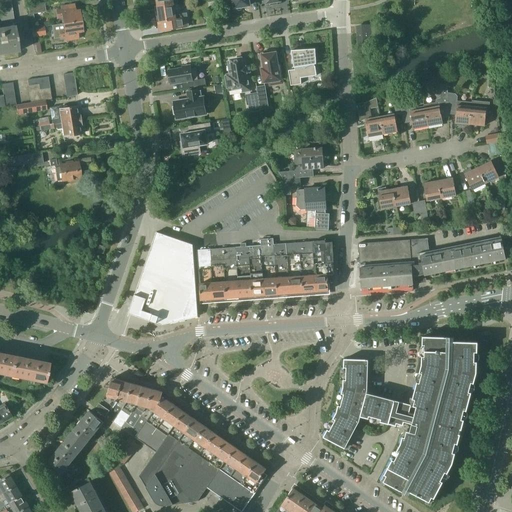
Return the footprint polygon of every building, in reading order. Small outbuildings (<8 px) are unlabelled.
[(243,8),(242,7),(250,6),(248,0),(233,0),(234,8),(236,8),(236,9),(237,10),(238,10),(238,11),(239,11),(240,11),(241,10),(242,10),(242,9),(242,8),(243,8)] [(28,6),(31,28),(36,28),(33,14),(46,11),(44,3),(28,6)] [(175,15),(173,3),(158,6),(155,6),(159,31),(188,26),(186,13),(175,15)] [(62,16),(64,23),(80,20),(78,11),(73,12),(72,4),(61,6),(61,10),(57,11),(58,17),(62,16)] [(214,22),(226,20),(225,12),(213,14),(214,22)] [(13,13),(0,14),(0,16),(1,21),(14,19),(13,13)] [(81,31),(80,20),(64,23),(51,26),(52,26),(54,41),(62,40),(62,38),(66,37),(66,41),(77,39),(76,32),(81,31)] [(0,27),(0,54),(19,51),(15,25),(0,27)] [(370,25),(366,25),(358,26),(359,47),(371,47),(370,25)] [(31,29),(32,30),(33,37),(45,35),(43,27),(31,29)] [(301,84),(301,78),(317,76),(315,66),(314,64),(316,64),(315,49),(291,50),(294,67),(295,67),(295,70),(289,71),(291,86),(301,84)] [(260,55),(260,56),(264,82),(270,81),(270,85),(282,83),(279,65),(278,65),(275,53),(265,55),(265,54),(265,53),(264,53),(264,52),(263,52),(262,52),(261,53),(260,54),(260,55)] [(242,92),(251,90),(249,77),(247,77),(244,61),(241,61),(241,59),(231,60),(232,63),(229,63),(230,74),(225,75),(227,89),(229,89),(229,91),(242,89),(242,92)] [(183,66),(183,68),(169,70),(170,75),(168,76),(169,83),(171,83),(171,84),(191,81),(192,87),(206,85),(205,78),(198,79),(196,67),(190,68),(190,65),(183,66)] [(257,94),(258,94),(261,111),(261,109),(268,108),(265,86),(257,87),(256,87),(257,94)] [(176,114),(177,119),(181,118),(182,119),(186,118),(186,117),(196,116),(201,116),(201,115),(206,114),(203,97),(201,97),(200,91),(201,91),(201,90),(198,91),(198,90),(187,92),(188,100),(174,102),(175,106),(173,107),(174,115),(176,114)] [(425,106),(425,108),(428,126),(443,123),(440,106),(448,106),(447,92),(448,92),(447,90),(440,90),(441,98),(438,98),(436,102),(424,104),(425,106)] [(455,122),(470,124),(472,102),(457,101),(458,96),(456,94),(448,92),(447,92),(448,106),(448,114),(449,114),(449,112),(456,113),(455,122)] [(258,94),(257,94),(249,95),(251,105),(248,105),(249,112),(254,111),(254,110),(260,109),(260,111),(261,111),(258,94)] [(366,109),(378,107),(377,98),(356,107),(357,114),(366,112),(366,109)] [(48,110),(46,100),(41,101),(31,103),(26,103),(17,105),(18,115),(48,110)] [(397,114),(403,113),(400,101),(400,100),(394,101),(397,114)] [(414,128),(428,126),(425,108),(425,106),(410,109),(409,102),(406,100),(400,101),(403,113),(404,122),(410,121),(410,120),(412,120),(414,128)] [(489,104),(488,102),(481,101),(479,103),(478,101),(472,100),(472,102),(470,124),(485,125),(486,113),(488,113),(489,104)] [(49,107),(52,125),(80,120),(79,114),(78,114),(76,106),(67,108),(66,105),(61,106),(61,109),(57,109),(57,106),(49,107)] [(387,115),(380,117),(383,134),(398,131),(395,114),(390,110),(387,115)] [(380,117),(365,119),(369,137),(383,134),(380,117)] [(81,134),(79,125),(81,125),(80,120),(52,125),(49,125),(38,127),(35,127),(36,131),(56,128),(56,129),(62,129),(63,137),(81,134)] [(194,126),(195,132),(181,134),(183,147),(182,148),(183,156),(200,153),(199,146),(207,144),(205,131),(211,130),(210,123),(194,126)] [(501,141),(502,141),(500,133),(486,136),(487,143),(488,143),(495,142),(501,141)] [(495,142),(488,143),(489,150),(502,148),(501,141),(495,142)] [(296,171),(279,172),(283,179),(285,179),(285,178),(300,177),(312,176),(312,168),(324,168),(322,147),(296,150),(297,158),(295,158),(296,171)] [(43,163),(41,152),(5,158),(6,167),(30,163),(31,165),(43,163)] [(54,166),(55,167),(57,180),(62,179),(62,180),(64,180),(64,182),(67,182),(67,183),(69,182),(69,181),(71,181),(71,179),(80,178),(78,162),(60,165),(59,159),(56,160),(55,159),(49,160),(50,166),(54,166)] [(491,161),(478,167),(486,183),(499,177),(491,161)] [(463,172),(472,190),(486,183),(478,167),(471,171),(470,168),(463,172)] [(0,177),(0,182),(0,185),(12,183),(11,175),(0,177)] [(285,179),(283,179),(284,194),(291,195),(291,187),(301,187),(300,177),(285,178),(285,179)] [(453,178),(439,181),(442,198),(456,195),(453,178)] [(442,198),(439,181),(424,183),(427,201),(442,198)] [(408,186),(392,189),(395,206),(411,204),(408,186)] [(382,209),(395,206),(392,189),(387,190),(386,187),(378,188),(382,209)] [(297,200),(297,206),(301,210),(307,209),(308,209),(307,226),(316,227),(315,230),(329,230),(330,214),(326,213),(326,208),(327,208),(325,188),(298,190),(297,200)] [(464,192),(468,204),(469,208),(470,208),(476,206),(470,190),(464,192)] [(463,210),(469,208),(468,204),(464,192),(458,194),(463,210)] [(420,208),(421,214),(423,223),(429,221),(425,200),(419,201),(420,208)] [(420,208),(419,201),(412,202),(415,215),(421,214),(420,208)] [(291,218),(288,218),(288,226),(292,226),(296,226),(296,222),(291,218)] [(153,240),(128,313),(162,325),(198,317),(197,309),(197,300),(193,250),(193,245),(178,240),(156,232),(153,240)] [(261,245),(248,246),(249,257),(251,275),(252,296),(278,294),(276,273),(275,256),(274,244),(274,238),(261,239),(261,245)] [(426,279),(426,278),(425,275),(506,259),(502,239),(430,254),(428,238),(358,243),(362,288),(413,284),(413,280),(426,279)] [(312,241),(300,242),(300,254),(301,264),(303,292),(329,290),(328,275),(334,274),(333,257),(334,256),(332,242),(325,242),(325,240),(312,241)] [(287,243),(274,244),(275,256),(276,273),(278,294),(303,292),(301,264),(300,254),(300,242),(287,243)] [(236,247),(223,248),(227,298),(252,296),(251,275),(249,257),(248,246),(247,246),(246,243),(241,243),(241,247),(236,247)] [(100,245),(97,252),(104,254),(106,247),(100,245)] [(214,299),(227,298),(223,248),(197,250),(200,284),(201,300),(214,299)] [(383,482),(400,490),(403,492),(405,488),(429,502),(432,496),(435,497),(453,463),(459,440),(462,441),(466,424),(463,423),(477,372),(478,342),(447,341),(447,337),(423,336),(422,365),(413,399),(415,399),(413,406),(416,407),(414,414),(393,408),(394,403),(365,396),(367,390),(369,360),(344,359),(343,387),(336,412),(323,437),(345,448),(359,421),(361,416),(389,424),(390,418),(412,424),(410,431),(407,430),(405,437),(403,436),(401,443),(384,475),(387,476),(383,482)] [(0,373),(10,376),(14,356),(0,352),(0,373)] [(14,356),(10,376),(45,383),(49,363),(14,356)] [(106,395),(95,409),(96,409),(105,417),(118,398),(121,385),(122,382),(122,381),(112,378),(107,395),(106,395)] [(118,398),(105,417),(114,422),(128,401),(131,387),(132,385),(132,384),(122,381),(122,382),(121,385),(118,398)] [(128,401),(114,422),(121,428),(138,404),(141,391),(142,388),(142,387),(132,384),(132,385),(131,387),(128,401)] [(138,404),(121,428),(129,433),(134,427),(134,426),(148,406),(151,394),(152,391),(152,390),(152,389),(142,387),(142,388),(141,391),(138,404)] [(134,427),(129,433),(134,437),(148,418),(162,397),(162,396),(163,392),(152,389),(152,390),(152,391),(151,394),(148,406),(134,426),(134,427)] [(148,418),(134,437),(135,437),(146,445),(173,405),(172,404),(172,402),(166,398),(165,399),(162,397),(148,418)] [(0,420),(1,422),(12,416),(4,403),(0,405),(0,420)] [(173,405),(146,445),(155,451),(183,411),(182,410),(182,409),(176,405),(175,405),(173,405)] [(69,437),(83,448),(103,422),(90,411),(69,437)] [(156,452),(139,476),(154,501),(155,502),(156,503),(157,504),(158,504),(159,505),(160,505),(162,506),(163,506),(164,506),(197,502),(207,488),(207,487),(235,447),(233,446),(234,445),(218,434),(218,433),(219,432),(214,429),(210,427),(209,428),(196,419),(195,420),(193,418),(193,417),(185,411),(184,412),(183,411),(155,451),(156,452)] [(62,473),(83,448),(69,437),(48,462),(62,473)] [(135,450),(139,446),(130,438),(126,442),(135,450)] [(126,442),(122,447),(131,455),(135,450),(126,442)] [(118,451),(127,459),(131,455),(122,447),(118,451)] [(235,447),(207,487),(207,488),(227,502),(255,461),(235,447)] [(123,463),(127,459),(118,451),(114,455),(123,463)] [(255,461),(227,502),(242,511),(268,475),(265,473),(267,470),(266,469),(266,467),(260,463),(259,464),(255,461)] [(120,467),(110,473),(113,478),(123,472),(120,468),(120,467)] [(123,472),(113,478),(116,483),(126,477),(125,477),(123,472)] [(0,488),(2,492),(15,485),(9,475),(0,479),(0,488)] [(126,477),(116,483),(119,488),(128,483),(126,478),(126,477)] [(81,511),(97,511),(102,509),(104,509),(90,482),(78,488),(78,487),(71,491),(81,511)] [(128,483),(119,488),(122,493),(132,487),(131,487),(128,483)] [(8,503),(21,495),(15,485),(2,492),(6,499),(8,503)] [(132,487),(122,493),(125,498),(134,493),(132,488),(132,487)] [(298,511),(308,498),(293,488),(277,511),(276,511),(298,511)] [(134,493),(125,498),(128,503),(138,497),(137,497),(134,493)] [(8,503),(13,511),(16,511),(27,506),(21,495),(8,503)] [(138,497),(128,503),(131,508),(140,503),(138,498),(138,497)] [(308,498),(298,511),(320,511),(323,509),(308,498)] [(140,503),(131,508),(133,511),(136,511),(144,508),(144,507),(143,507),(140,503)]
